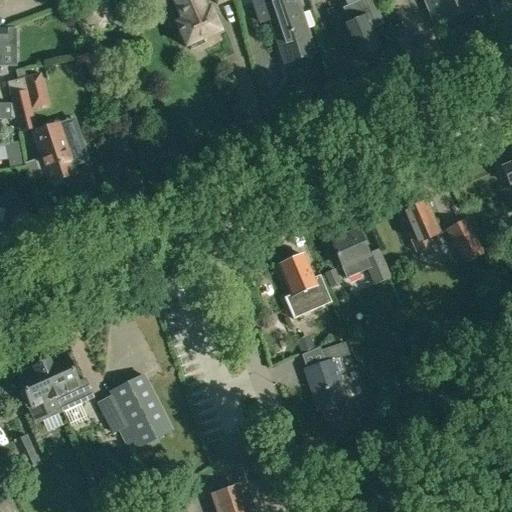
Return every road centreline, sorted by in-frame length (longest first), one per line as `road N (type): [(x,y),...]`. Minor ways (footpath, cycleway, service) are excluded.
road 1 (tertiary): [(205,220),(511,86)]
road 2 (residential): [(304,511),(205,220)]
road 3 (tertiary): [(0,312),(205,220)]
